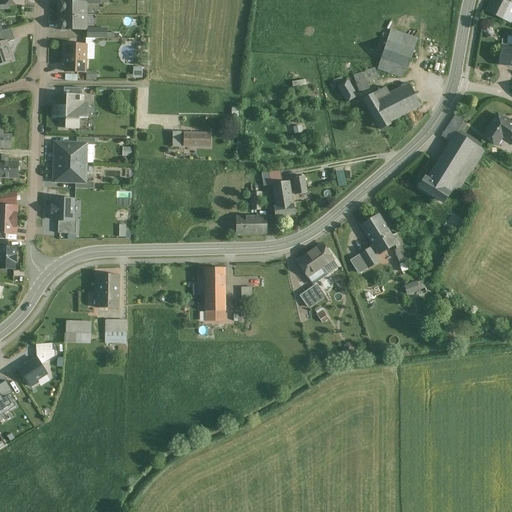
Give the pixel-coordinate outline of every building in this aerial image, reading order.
[(511,2),(507,0),(492,0),(487,11),(498,17),(504,20),(508,13),(511,3),(511,2)] [(81,4),(66,4),(65,3),(61,3),(58,6),(58,9),(59,10),(59,16),(85,15),(85,4),(81,4)] [(85,15),(59,16),(59,22),(58,24),(58,27),(61,30),(65,30),(66,29),(86,29),(85,15)] [(0,32),(0,44),(6,42),(6,43),(14,41),(10,29),(0,32)] [(106,29),(88,29),(88,38),(106,39),(106,29)] [(400,34),(393,31),(389,42),(396,44),(400,34)] [(420,41),(400,34),(396,44),(416,51),(416,50),(420,41)] [(0,44),(0,63),(11,60),(6,43),(6,42),(0,44)] [(396,44),(389,42),(382,61),(405,69),(408,70),(411,62),(416,51),(396,44)] [(86,46),(66,45),(65,72),(85,73),(86,46)] [(511,46),(502,46),(499,65),(511,66),(511,46)] [(367,72),(364,60),(349,64),(353,77),(354,76),(364,73),(367,72)] [(405,69),(382,61),(378,70),(402,79),(405,69)] [(134,77),(143,78),(143,67),(134,67),(134,77)] [(367,72),(364,73),(366,83),(378,80),(376,70),(367,72)] [(96,71),(86,71),(86,80),(95,80),(96,71)] [(364,73),(354,76),(358,91),(368,89),(366,83),(364,73)] [(341,76),(332,81),(336,88),(337,87),(345,83),(344,81),(341,76)] [(357,97),(348,81),(345,83),(337,87),(347,103),(357,97)] [(389,94),(385,96),(383,91),(382,91),(378,93),(380,98),(376,100),(373,94),(363,99),(382,131),(389,126),(390,125),(389,123),(421,107),(409,84),(389,94)] [(386,88),(373,94),(376,100),(380,98),(378,93),(382,91),(383,91),(385,96),(389,94),(386,88)] [(80,95),(66,95),(66,104),(64,106),(56,106),(56,117),(53,117),(53,118),(66,118),(65,126),(78,126),(78,129),(79,129),(79,119),(88,119),(88,108),(91,108),(91,107),(80,107),(80,95)] [(471,108),(465,118),(470,121),(476,112),(472,109),(471,108)] [(457,115),(443,137),(450,141),(455,132),(463,120),(457,115)] [(511,125),(497,115),(484,136),(496,145),(502,136),(511,142),(511,125)] [(181,132),(173,132),(173,146),(181,147),(181,132)] [(478,147),(455,132),(450,141),(443,152),(464,167),(478,147)] [(210,134),(184,133),(184,147),(210,148),(210,134)] [(2,135),(0,135),(0,148),(11,149),(12,136),(9,136),(2,135)] [(76,144),(55,143),(54,162),(54,163),(86,164),(86,163),(87,145),(87,144),(76,144)] [(132,156),(132,147),(124,147),(123,155),(132,156)] [(464,167),(451,186),(467,197),(474,187),(463,180),(483,149),(478,147),(464,167)] [(443,152),(426,179),(448,192),(451,186),(464,167),(443,152)] [(1,162),(0,162),(0,178),(17,179),(17,163),(8,163),(1,162)] [(86,164),(54,163),(53,182),(75,183),(85,183),(86,164)] [(269,172),(261,170),(264,186),(270,185),(269,178),(269,172)] [(302,176),(295,178),(299,194),(306,192),(302,176)] [(269,178),(270,185),(272,185),(280,184),(279,177),(269,178)] [(426,179),(424,177),(418,187),(443,202),(449,193),(448,192),(426,179)] [(276,208),(293,205),(289,182),(280,184),(272,185),(276,208)] [(10,193),(0,196),(0,203),(7,203),(7,198),(9,199),(10,193)] [(262,193),(251,193),(252,211),(262,211),(262,207),(262,193)] [(73,200),(55,199),(55,207),(53,207),(53,214),(55,214),(54,220),(58,220),(69,221),(69,220),(69,215),(73,215),(73,200)] [(276,208),(275,208),(276,217),(294,214),(293,205),(276,208)] [(16,208),(0,207),(0,220),(16,221),(16,208)] [(379,215),(360,226),(361,227),(366,235),(378,255),(395,245),(397,244),(392,236),(391,235),(379,215)] [(266,216),(236,217),(237,234),(267,234),(266,216)] [(464,224),(456,219),(450,228),(457,234),(464,224)] [(16,221),(0,220),(0,233),(15,234),(16,221)] [(69,221),(58,220),(58,234),(76,234),(76,221),(69,220),(69,221)] [(403,245),(398,233),(392,236),(397,244),(395,245),(396,250),(401,246),(403,245)] [(322,244),(308,254),(297,262),(313,284),(327,274),(325,272),(322,268),(333,260),(322,244)] [(401,246),(396,250),(394,250),(399,264),(406,262),(404,256),(405,255),(401,246)] [(7,248),(0,247),(0,268),(14,269),(15,262),(16,262),(16,256),(15,256),(15,248),(7,248)] [(370,248),(359,255),(366,265),(368,268),(379,262),(370,248)] [(366,265),(359,255),(351,260),(360,273),(368,268),(366,265)] [(225,291),(225,269),(205,269),(205,290),(205,311),(206,311),(224,311),(225,311),(225,292),(225,291)] [(119,275),(97,275),(97,308),(119,309),(119,275)] [(416,283),(405,287),(407,294),(418,290),(416,283)] [(314,285),(309,289),(300,296),(305,305),(320,294),(314,285)] [(252,288),(241,288),(241,300),(252,299),(252,288)] [(317,314),(324,323),(330,319),(324,309),(317,314)] [(224,311),(206,311),(206,321),(224,320),(224,311)] [(127,321),(105,320),(105,332),(126,333),(127,321)] [(91,326),(66,326),(66,333),(90,334),(91,326)] [(126,333),(105,332),(105,344),(126,344),(126,333)] [(90,343),(90,334),(66,333),(66,343),(90,343)] [(354,353),(354,344),(345,344),(346,353),(354,353)] [(37,359),(20,369),(31,387),(38,382),(36,380),(46,374),(37,359)] [(5,381),(0,384),(0,415),(19,403),(5,381)]
